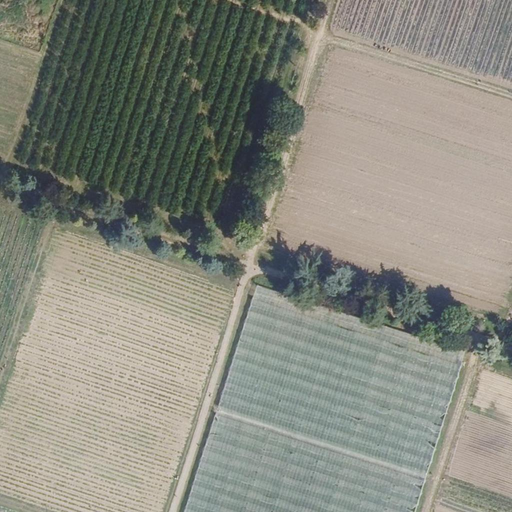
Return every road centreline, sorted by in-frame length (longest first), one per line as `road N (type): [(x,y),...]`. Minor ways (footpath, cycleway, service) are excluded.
road 1 (track): [(1,186),(253,258),(511,348)]
road 2 (track): [(171,511),(330,0)]
road 3 (track): [(230,0),(511,93)]
road 4 (track): [(205,406),(433,478)]
road 5 (track): [(422,511),(474,350),(511,323)]
road 6 (track): [(1,186),(63,0)]
road 7 (track): [(0,379),(56,204)]
